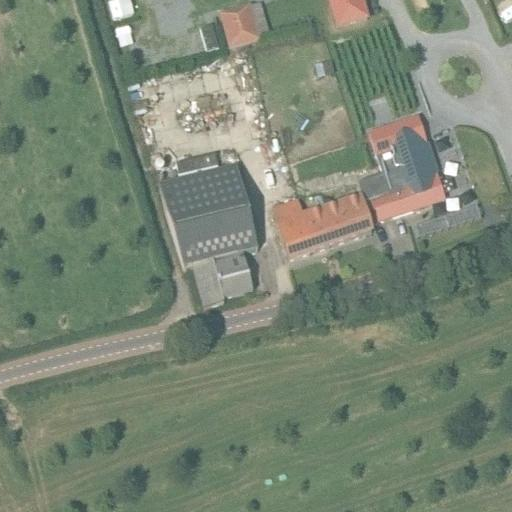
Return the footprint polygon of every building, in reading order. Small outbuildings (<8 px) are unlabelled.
[(126,0),(112,3),(115,19),(135,15),(131,0),(126,0)] [(360,0),(327,0),(336,30),(367,21),(360,0)] [(505,21),(511,19),(511,0),(498,0),(505,21)] [(218,18),(228,53),(260,43),(249,8),(218,18)] [(204,32),(209,53),(221,51),(216,30),(204,32)] [(393,150),(402,183),(422,178),(413,144),(393,150)] [(252,295),(242,258),(257,254),(235,169),(160,189),(183,276),(193,273),(204,314),(223,309),(222,303),(252,295)] [(360,202),(368,227),(444,203),(436,178),(360,202)] [(372,237),(368,227),(360,202),(360,201),(323,213),(330,235),(342,231),(346,245),(372,237)] [(302,221),(302,220),(297,203),(271,212),(287,264),(313,255),(302,221)] [(313,255),(346,245),(342,231),(330,235),(323,213),(302,220),(302,221),(313,255)]
